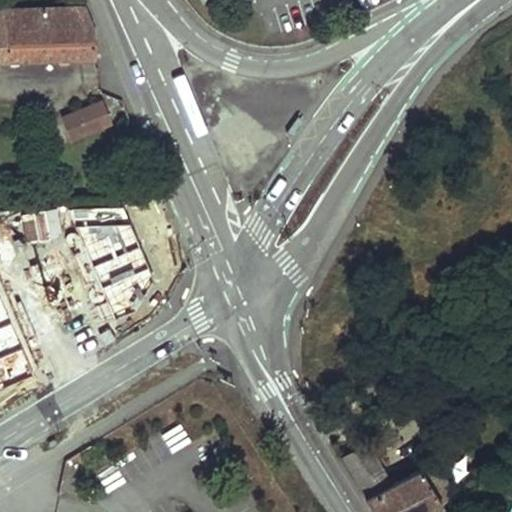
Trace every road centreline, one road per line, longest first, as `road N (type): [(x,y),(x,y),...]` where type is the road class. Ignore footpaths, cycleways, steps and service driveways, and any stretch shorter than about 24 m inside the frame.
road 1 (tertiary): [(231,290),(290,266),(452,17)]
road 2 (tertiary): [(452,17),(378,69),(265,220),(231,290)]
road 3 (tertiary): [(452,17),(265,69),(206,51),(154,0)]
road 4 (tertiary): [(231,290),(109,0)]
road 5 (residential): [(231,290),(0,442)]
road 6 (tertiary): [(349,511),(231,290)]
